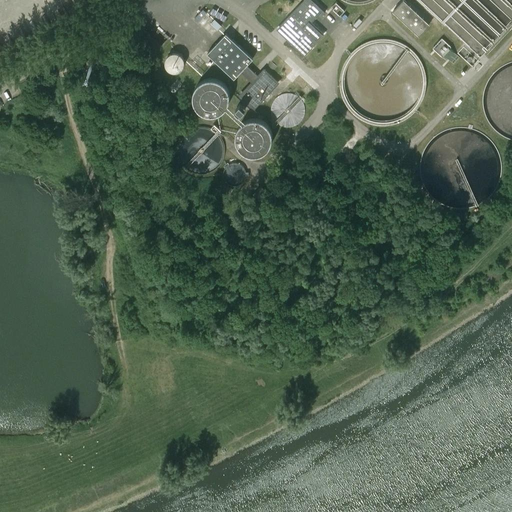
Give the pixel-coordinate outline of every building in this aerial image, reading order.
[(305,0),(278,29),(304,54),(323,34),(310,22),(322,9),(312,0),(305,0)] [(402,0),(393,11),(419,35),(429,24),(403,0),(402,0)] [(253,108),(278,82),(264,69),(258,76),(247,65),(253,58),(226,33),(207,53),(234,78),(240,71),(252,83),(240,95),(245,100),(241,104),(240,104),(236,108),(237,108),(235,110),(239,114),(240,112),(241,113),(245,109),(244,108),(248,103),(253,108)] [(449,48),(440,39),(434,46),(443,54),(447,58),(447,59),(453,64),(459,57),(449,48)] [(184,65),(184,61),(183,58),(180,56),(177,54),(174,54),(171,54),(168,56),(166,58),(165,61),(164,64),(165,68),(167,70),(169,72),(172,74),(176,74),(179,73),(181,71),(183,68),(184,65)] [(94,58),(99,67),(104,65),(100,55),(94,58)] [(228,96),(226,91),(223,86),(218,83),(213,81),(207,82),(202,84),(197,87),(194,92),(193,98),(194,103),(196,109),(200,113),(205,115),(211,116),(217,115),(222,112),(226,108),(228,102),(228,96)] [(305,105),(302,100),(298,96),(293,93),(287,93),(281,94),(277,97),(273,102),(271,107),(271,113),(272,118),(276,123),(280,126),(286,128),(292,127),(297,125),(302,121),(305,116),(306,111),(305,105)] [(270,135),(268,130),(264,125),(258,123),(253,122),(248,123),(243,125),(239,129),(237,134),(236,139),(237,145),(240,150),(244,154),(250,156),(256,156),(261,155),(266,151),(269,146),(271,141),(270,135)] [(217,191),(228,198),(233,189),(222,182),(217,191)]
